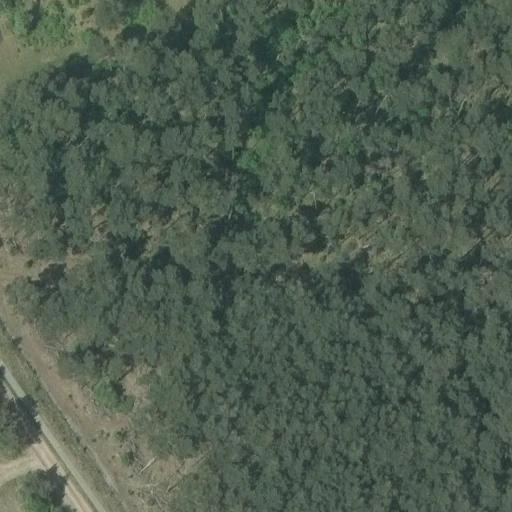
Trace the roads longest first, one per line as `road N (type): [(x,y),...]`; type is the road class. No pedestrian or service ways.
road 1 (track): [(511,326),(54,277),(0,279)]
road 2 (track): [(0,391),(75,511)]
